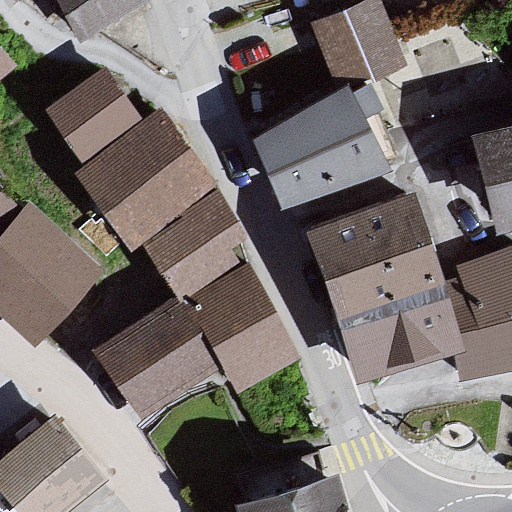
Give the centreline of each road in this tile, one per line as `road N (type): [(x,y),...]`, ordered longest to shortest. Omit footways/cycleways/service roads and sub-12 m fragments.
road 1 (residential): [(172,0),(225,150),(356,453),(390,511)]
road 2 (residential): [(0,340),(113,438),(170,511)]
